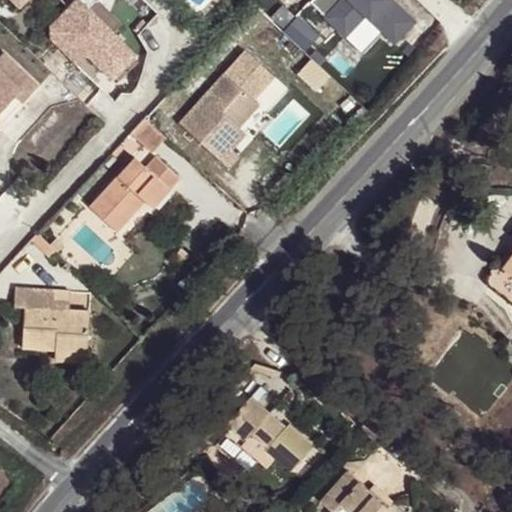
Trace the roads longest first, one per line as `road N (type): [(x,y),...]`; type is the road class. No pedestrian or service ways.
road 1 (tertiary): [(248,309),(480,41)]
road 2 (residential): [(0,253),(179,42),(175,23),(152,0)]
road 3 (residential): [(455,495),(248,309)]
road 4 (tertiary): [(76,484),(248,309)]
road 5 (unknown): [(293,260),(176,160)]
